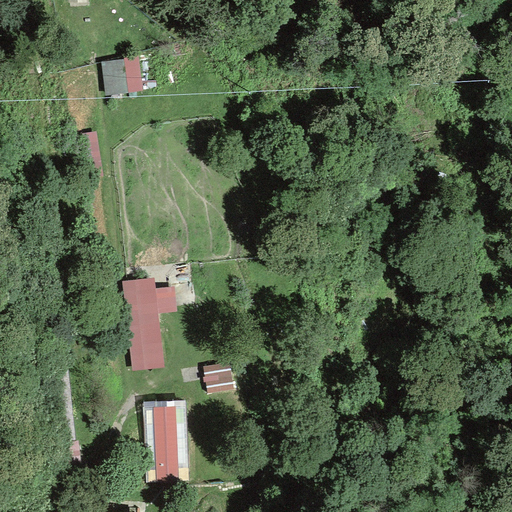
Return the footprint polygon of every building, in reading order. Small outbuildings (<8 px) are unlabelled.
[(145,93),(140,60),(107,65),(112,98),(145,93)] [(85,127),(89,152),(101,150),(97,126),(85,127)] [(167,370),(157,281),(125,285),(135,374),(167,370)] [(238,384),(233,357),(205,362),(209,388),(238,384)] [(190,483),(187,403),(147,405),(149,485),(190,483)]
